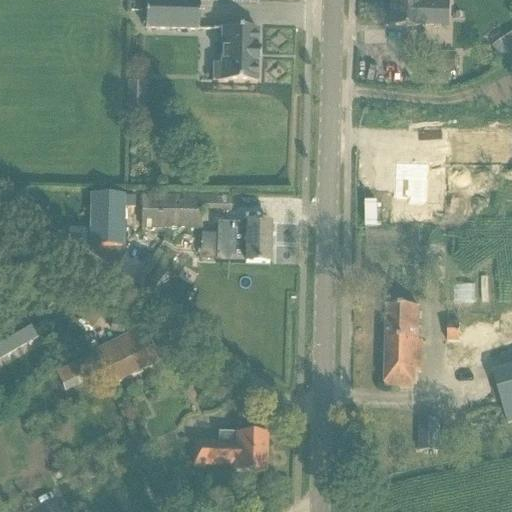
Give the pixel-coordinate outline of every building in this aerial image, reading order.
[(393,0),(393,27),(421,28),(421,26),(449,27),(450,4),(449,0),(393,0)] [(198,2),(145,1),(144,31),(197,32),(198,2)] [(257,32),(213,31),(213,32),(221,32),(220,66),(213,66),(212,84),(256,85),(256,65),(258,65),(258,52),(256,52),(257,32)] [(501,65),(511,57),(511,31),(490,48),(501,65)] [(423,55),(422,72),(454,73),(454,56),(423,55)] [(511,140),(462,141),(462,165),(489,165),(489,155),(509,155),(509,165),(511,164),(511,140)] [(438,159),(406,159),(406,218),(438,218),(438,198),(448,198),(448,171),(438,171),(438,159)] [(455,167),(450,301),(484,302),(489,168),(455,167)] [(200,212),(210,212),(229,212),(230,199),(141,196),(140,229),(200,230),(200,212)] [(121,210),(122,198),(91,197),(90,227),(100,228),(99,247),(121,248),(121,210)] [(131,198),(122,198),(121,210),(131,210),(131,198)] [(511,219),(501,220),(503,249),(511,248),(511,219)] [(216,225),(216,239),(215,263),(231,264),(230,274),(244,274),(244,265),(268,266),(269,226),(245,225),(216,225)] [(511,292),(506,291),(502,307),(511,309),(511,292)] [(384,389),(404,389),(413,389),(413,372),(421,372),(421,343),(417,343),(418,309),(386,308),(384,389)] [(446,324),(446,344),(458,344),(459,324),(446,324)] [(1,343),(0,344),(0,359),(36,340),(30,328),(1,343)] [(89,355),(90,356),(53,375),(63,395),(100,377),(106,388),(157,364),(138,330),(89,355)] [(511,367),(492,373),(506,425),(511,423),(511,367)] [(214,391),(194,373),(180,389),(200,406),(214,391)] [(418,421),(417,453),(438,453),(439,422),(418,421)] [(191,466),(211,467),(235,469),(234,474),(264,475),(265,437),(237,436),(236,446),(193,443),(191,466)] [(134,511),(150,504),(133,473),(108,486),(122,511),(134,511)]
